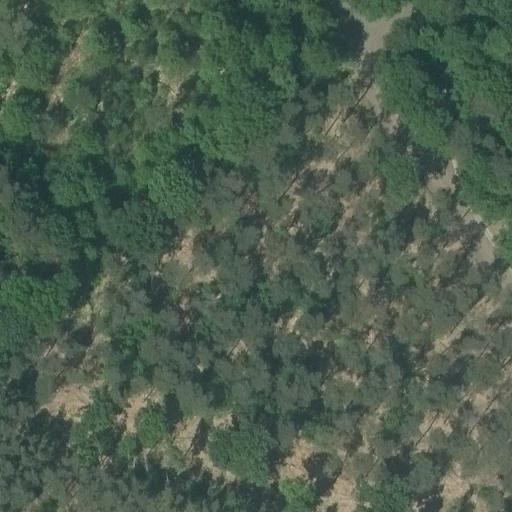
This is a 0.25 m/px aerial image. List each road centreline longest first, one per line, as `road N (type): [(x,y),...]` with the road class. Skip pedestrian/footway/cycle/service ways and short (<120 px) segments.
road 1 (track): [(87,256),(310,64),(358,38),(439,39)]
road 2 (track): [(511,289),(372,83),(358,38)]
